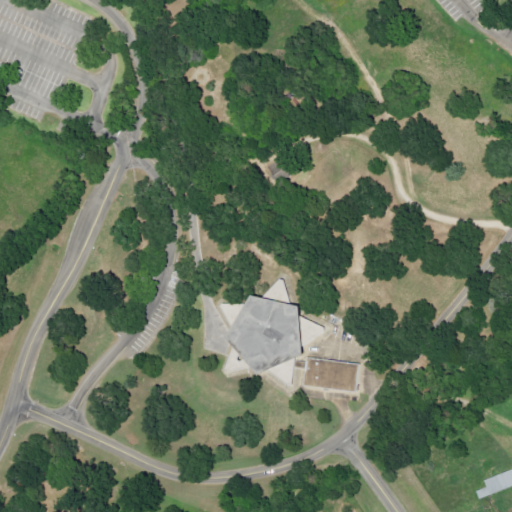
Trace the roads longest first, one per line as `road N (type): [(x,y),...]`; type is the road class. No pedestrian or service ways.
road 1 (residential): [(0,445),(37,326),(136,114),(131,40),(97,0),(61,106),(123,148)]
road 2 (track): [(213,344),(191,222),(204,165),(255,165),(310,133),(359,133),(385,149),(405,198),(427,213),(511,222)]
road 3 (track): [(427,213),(401,126),(306,0)]
road 4 (track): [(122,0),(157,53),(204,165)]
